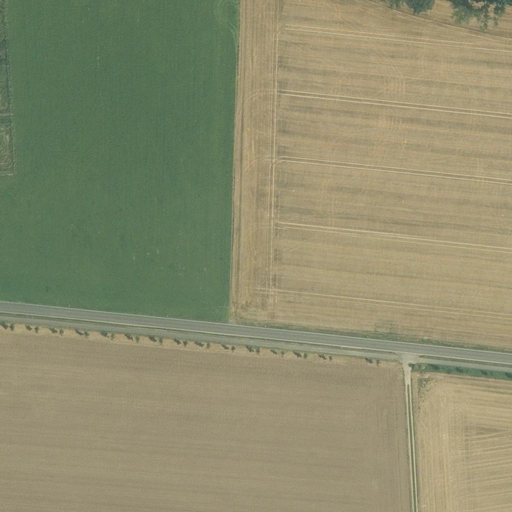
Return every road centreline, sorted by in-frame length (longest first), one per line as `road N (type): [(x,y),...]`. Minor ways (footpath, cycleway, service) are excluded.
road 1 (secondary): [(0,308),(511,360)]
road 2 (track): [(404,348),(415,511)]
